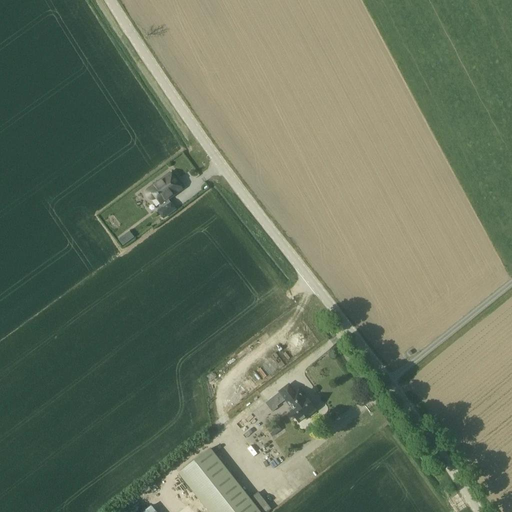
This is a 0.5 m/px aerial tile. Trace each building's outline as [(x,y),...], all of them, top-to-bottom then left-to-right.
[(176,182),(170,174),(148,190),(147,191),(147,192),(147,193),(146,194),(147,196),(147,197),(148,198),(149,199),(150,199),(151,199),(152,199),(153,199),(154,199),(155,198),(156,198),(161,204),(164,207),(169,203),(167,200),(181,189),(176,182)] [(164,207),(158,211),(163,219),(175,210),(170,202),(169,203),(164,207)] [(123,246),(126,243),(122,237),(118,240),(123,246)] [(276,407),(286,400),(293,410),(291,412),(299,421),(315,409),(306,397),(304,399),(298,392),(295,394),(289,385),(279,392),(265,403),(272,412),(277,408),(276,407)] [(272,437),(278,432),(274,426),(268,431),(272,437)] [(178,474),(208,511),(267,511),(270,510),(258,494),(251,500),(210,449),(178,474)] [(290,487),(274,499),(279,505),(295,493),(290,487)]
